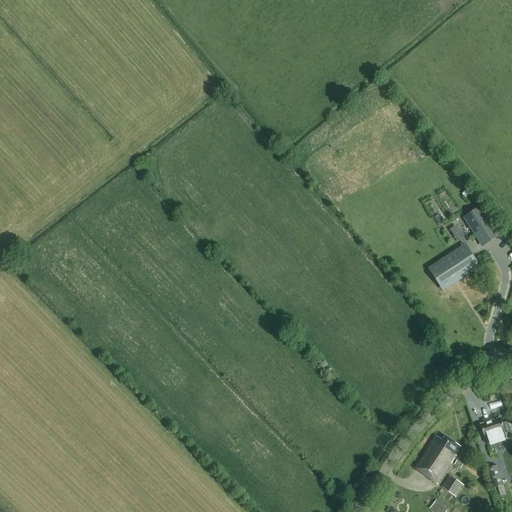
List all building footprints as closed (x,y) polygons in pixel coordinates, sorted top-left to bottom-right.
[(478,209),(464,218),(483,247),(497,238),(500,236),(492,223),(489,226),(478,209)] [(432,267),(446,289),(476,270),(462,248),(432,267)] [(489,448),(504,443),(503,440),(507,438),(505,432),(506,432),(502,420),(482,427),(486,439),(486,438),(489,448)] [(437,437),(416,470),(440,486),(458,458),(457,457),(462,448),(446,438),(444,442),(437,437)] [(457,460),(454,465),(460,469),(463,464),(457,460)] [(494,488),(504,485),(497,466),(487,469),(494,488)] [(449,476),(441,487),(456,497),(463,485),(449,476)] [(438,500),(432,509),(437,511),(448,511),(450,509),(438,500)]
